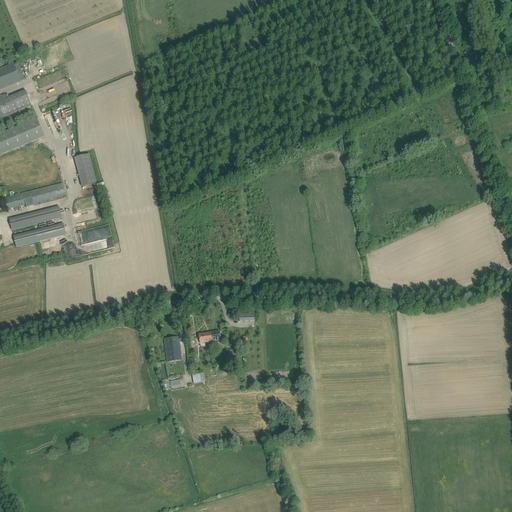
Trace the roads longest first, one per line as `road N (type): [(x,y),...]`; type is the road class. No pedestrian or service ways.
road 1 (unclassified): [(0,341),(169,302),(289,294),(441,298),(511,277)]
road 2 (tertiary): [(511,230),(437,0)]
